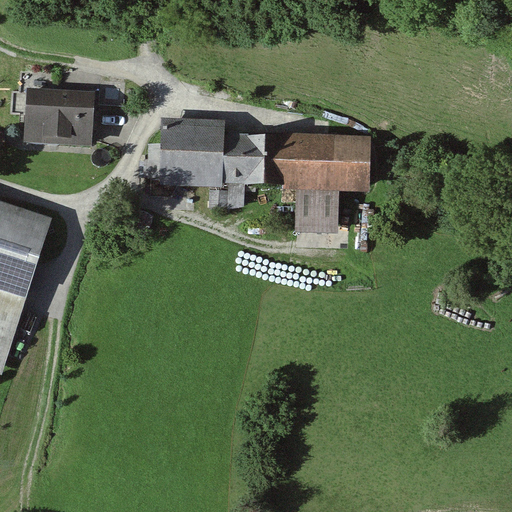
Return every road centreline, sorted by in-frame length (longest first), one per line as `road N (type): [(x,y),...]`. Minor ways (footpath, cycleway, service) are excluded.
road 1 (track): [(0,42),(26,54),(143,70),(161,86),(159,109),(137,151),(85,209)]
road 2 (track): [(24,511),(85,209)]
